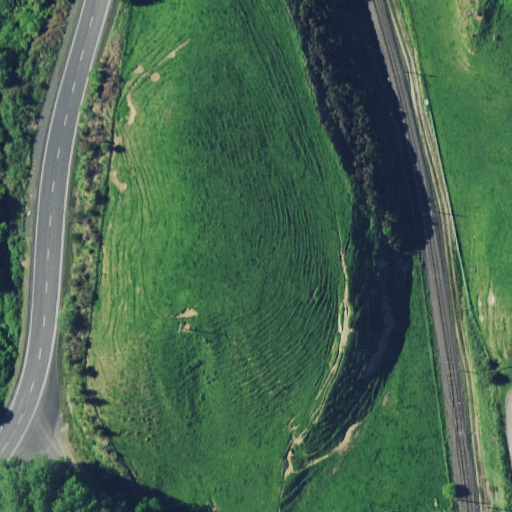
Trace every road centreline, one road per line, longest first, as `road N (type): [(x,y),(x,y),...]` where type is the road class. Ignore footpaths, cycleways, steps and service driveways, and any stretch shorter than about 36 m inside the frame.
road 1 (primary): [(10,436),(33,384),(49,174),(90,0)]
road 2 (unclassified): [(134,511),(10,436)]
